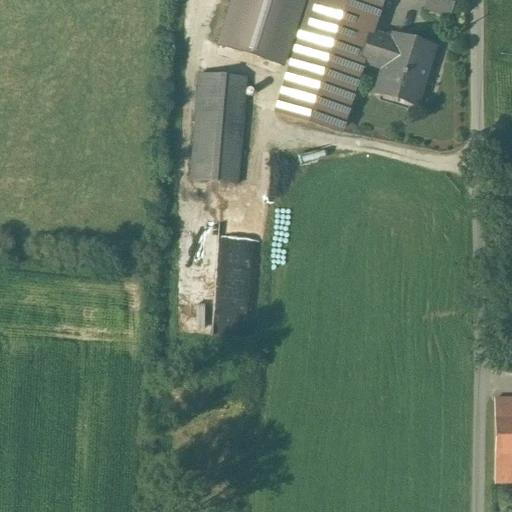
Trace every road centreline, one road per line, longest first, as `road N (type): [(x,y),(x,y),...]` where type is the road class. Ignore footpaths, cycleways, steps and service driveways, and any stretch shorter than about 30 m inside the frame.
road 1 (unclassified): [(478,0),(478,511)]
road 2 (unknown): [(478,152),(260,131)]
